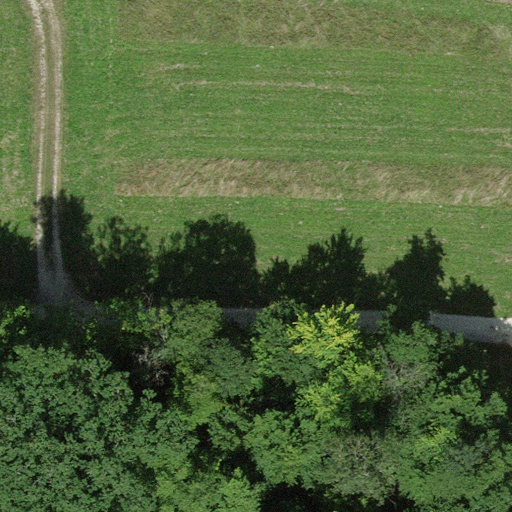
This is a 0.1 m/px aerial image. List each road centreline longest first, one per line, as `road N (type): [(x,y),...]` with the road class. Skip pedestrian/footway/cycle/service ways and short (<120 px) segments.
road 1 (track): [(511,333),(0,327)]
road 2 (track): [(27,0),(43,58),(39,328)]
